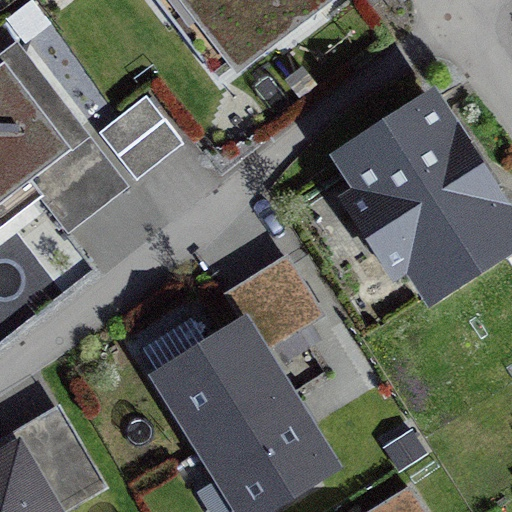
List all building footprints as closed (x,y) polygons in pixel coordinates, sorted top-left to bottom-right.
[(150,0),(216,85),(231,74),(237,83),(344,0),(150,0)] [(0,235),(40,204),(69,236),(128,189),(16,44),(0,56),(0,235)] [(285,83),(299,102),(316,89),(302,70),(285,83)] [(99,136),(137,184),(185,146),(147,98),(99,136)] [(434,100),(344,157),(432,295),(511,243),(511,221),(488,184),(434,100)] [(325,321),(286,258),(223,297),(240,325),(246,321),(268,356),(274,353),(284,369),(323,344),(313,328),(325,321)] [(193,321),(134,358),(228,511),(286,511),(343,477),(305,415),(282,378),(268,356),(246,321),(240,325),(208,345),(193,321)] [(10,458),(0,464),(0,511),(70,511),(108,490),(69,424),(10,458)] [(428,511),(412,486),(372,511),(428,511)]
